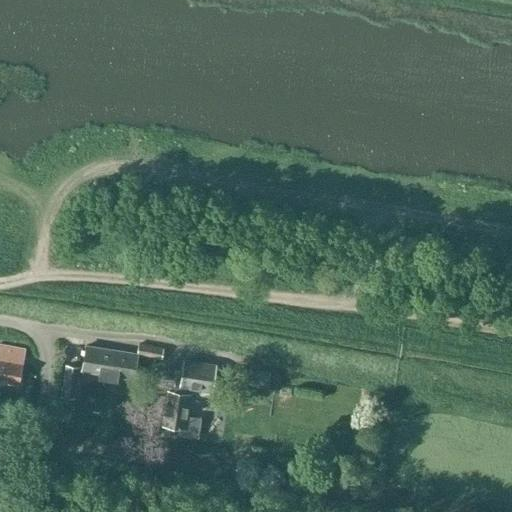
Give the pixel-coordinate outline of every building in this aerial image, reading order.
[(0,382),(18,386),(24,350),(0,345),(0,382)] [(162,357),(163,349),(138,345),(137,353),(115,350),(86,346),(82,371),(112,375),(113,367),(135,371),(137,354),(162,357)] [(210,391),(214,367),(186,362),(182,377),(176,376),(173,393),(168,392),(163,424),(179,427),(177,438),(196,442),(200,421),(185,418),(189,396),(185,395),(186,387),(210,391)] [(78,367),(73,366),(67,365),(62,396),(73,398),(78,367)] [(270,372),(240,367),(237,383),(267,389),(270,372)]
